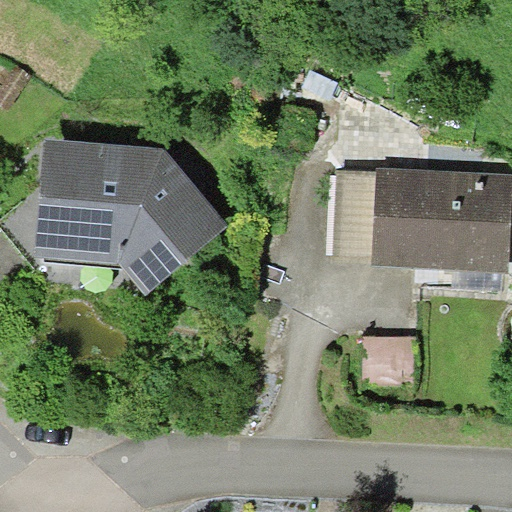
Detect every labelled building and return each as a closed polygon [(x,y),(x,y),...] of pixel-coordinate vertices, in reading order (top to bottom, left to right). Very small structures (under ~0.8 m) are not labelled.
[(164,148),(45,139),(34,256),(46,257),(120,263),(124,268),(146,295),(230,226),(164,148)] [(511,173),(377,166),(377,170),(372,261),(372,264),(454,269),(504,271),(509,271),(511,218),(511,173)] [(372,261),(377,170),(337,168),(333,259),(372,261)] [(44,262),(124,268),(120,263),(46,257),(44,262)] [(503,290),(504,271),(454,269),(453,288),(503,290)] [(417,336),(364,335),(364,383),(416,384),(417,336)]
